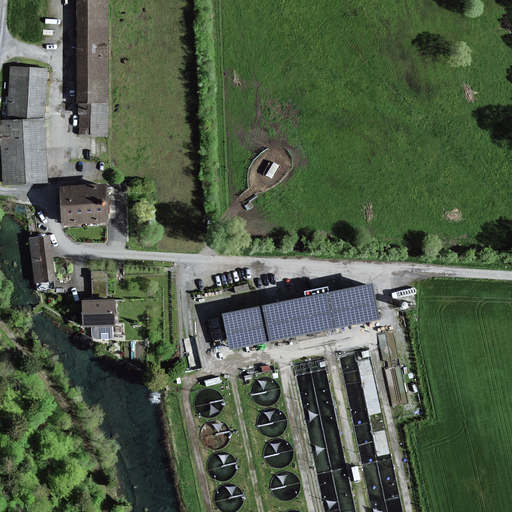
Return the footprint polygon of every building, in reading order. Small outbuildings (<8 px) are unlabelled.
[(107,0),(77,0),(78,102),(80,102),(107,102),(107,0)] [(46,69),(11,67),(9,116),(44,117),(46,69)] [(107,134),(107,102),(80,102),(80,134),(107,134)] [(44,119),(1,121),(4,184),(47,182),(45,148),(44,119)] [(104,185),(60,188),(63,224),(107,221),(104,185)] [(49,236),(30,239),(35,282),(54,280),(49,236)] [(224,315),(231,349),(334,328),(377,319),(370,285),(328,294),(326,288),(305,292),(306,298),(224,315)] [(113,300),(83,301),(84,325),(114,324),(113,300)] [(400,363),(385,366),(395,403),(409,399),(400,363)]
